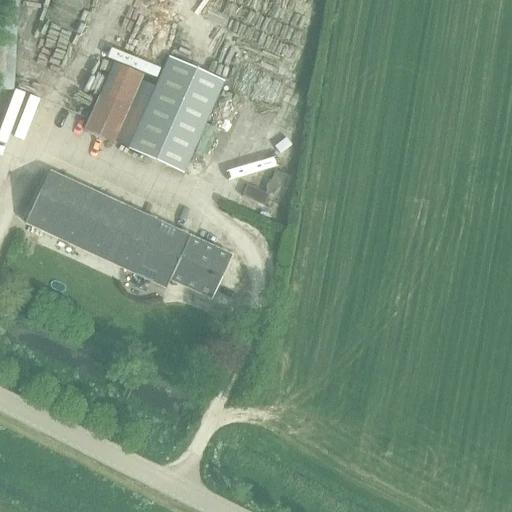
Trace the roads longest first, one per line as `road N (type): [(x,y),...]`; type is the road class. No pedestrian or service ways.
road 1 (unknown): [(199,499),(279,347),(287,305),(283,273),(270,253),(74,158),(57,157),(25,196),(0,287)]
road 2 (unclassified): [(224,511),(0,399)]
